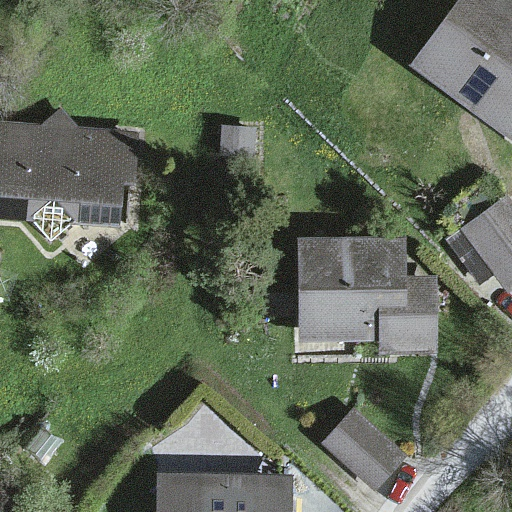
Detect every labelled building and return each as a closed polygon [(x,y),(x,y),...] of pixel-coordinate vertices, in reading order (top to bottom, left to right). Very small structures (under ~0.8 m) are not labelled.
[(511,2),(507,0),(456,0),(411,73),(511,148),(511,2)] [(246,132),(212,129),(213,160),(247,162),(246,132)] [(0,142),(0,221),(115,234),(121,152),(0,142)] [(511,210),(506,201),(456,232),(506,295),(511,290),(511,210)] [(401,250),(297,242),(292,342),(369,348),(369,358),(429,360),(429,287),(403,287),(401,250)] [(350,411),(316,448),(371,493),(403,455),(350,411)] [(156,480),(156,511),(286,511),(288,486),(156,480)]
